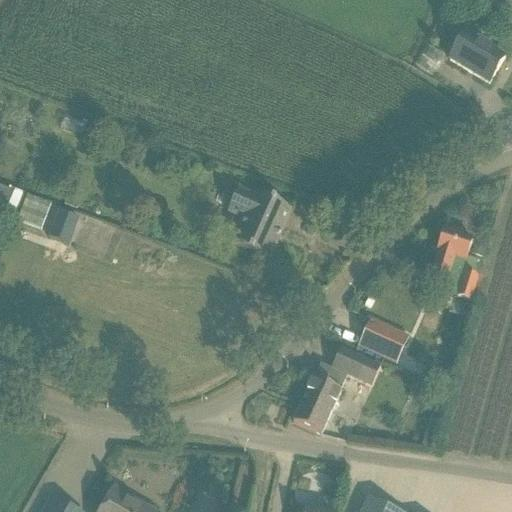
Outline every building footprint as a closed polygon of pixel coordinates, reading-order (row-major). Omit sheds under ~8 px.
[(511,1),(510,0),(508,0),(502,11),(511,17),(511,1)] [(464,35),(448,62),(489,86),(505,60),(464,35)] [(67,135),(87,141),(91,128),(71,122),(67,135)] [(0,211),(8,193),(0,189),(0,211)] [(241,222),(230,247),(250,256),(268,265),(291,213),(273,205),(237,189),(226,216),(241,222)] [(21,221),(31,199),(21,195),(11,217),(21,221)] [(75,230),(78,220),(59,213),(56,222),(54,222),(49,236),(73,244),(78,231),(75,230)] [(128,229),(131,222),(117,216),(114,223),(128,229)] [(432,276),(447,281),(451,269),(466,274),(463,284),(458,299),(470,303),(477,280),(473,279),(478,263),(466,260),(472,242),(444,233),(437,255),(438,255),(432,276)] [(474,247),(471,258),(481,261),(484,250),(474,247)] [(437,319),(426,355),(450,362),(461,326),(437,319)] [(409,339),(370,321),(356,351),(396,369),(409,339)] [(292,425),(320,438),(340,394),(346,379),(371,390),(380,371),(340,353),(331,371),(320,367),(313,382),(312,381),(292,425)] [(138,511),(127,505),(128,502),(113,493),(103,511),(101,511),(138,511)] [(72,511),(51,500),(43,511),(72,511)] [(391,511),(368,501),(362,511),(391,511)]
